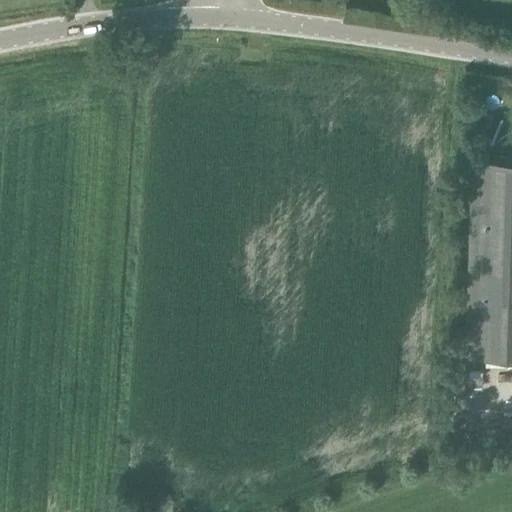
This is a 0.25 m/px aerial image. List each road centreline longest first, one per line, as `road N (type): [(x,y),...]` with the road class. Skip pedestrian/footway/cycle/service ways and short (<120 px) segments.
road 1 (unclassified): [(511,59),(227,20)]
road 2 (unclassified): [(0,42),(152,20),(227,20)]
